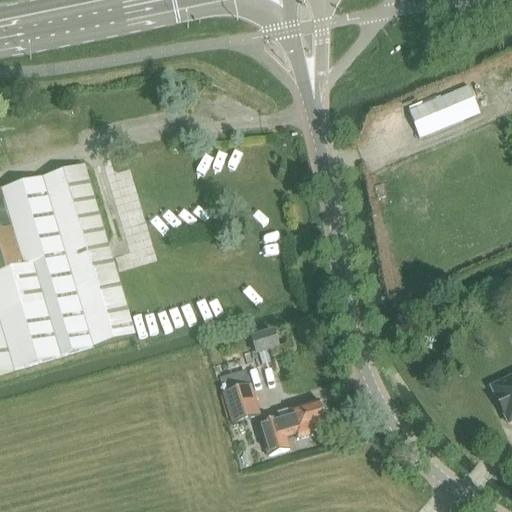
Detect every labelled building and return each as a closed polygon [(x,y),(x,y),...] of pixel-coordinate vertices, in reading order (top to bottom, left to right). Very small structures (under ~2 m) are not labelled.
[(409,113),(419,140),(480,116),(470,89),(409,113)] [(49,118),(0,132),(0,145),(3,154),(55,139),(49,118)] [(0,376),(91,349),(91,348),(134,335),(84,167),(41,180),(41,179),(0,191),(0,376)] [(136,240),(161,232),(156,217),(131,224),(136,240)] [(252,340),(256,355),(277,348),(273,334),(252,340)] [(511,379),(491,389),(509,425),(511,423),(511,379)] [(250,391),(225,398),(233,429),(258,422),(250,391)] [(259,428),(269,457),(289,451),(285,440),(295,437),(297,442),(312,437),(311,433),(326,428),(323,417),(324,415),(322,409),(320,408),(318,403),(288,412),(291,422),(280,426),(279,421),(259,428)] [(438,511),(446,503),(428,489),(409,511),(438,511)]
